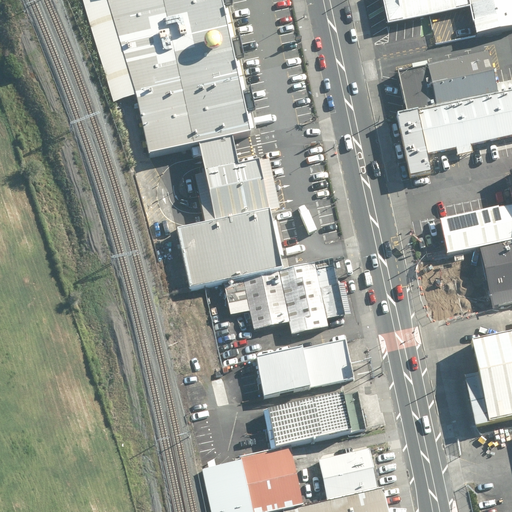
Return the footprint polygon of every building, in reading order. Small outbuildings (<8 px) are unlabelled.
[(107,0),(106,0),(82,0),(85,6),(115,103),(124,100),(134,96),(107,0)] [(134,96),(151,159),(250,136),(219,0),(107,0),(134,96)] [(474,6),(472,0),(388,0),(392,23),(474,6)] [(511,28),(511,0),(472,0),(474,6),(480,35),(511,28)] [(489,55),(429,68),(438,110),(498,97),(489,55)] [(438,110),(397,118),(411,180),(430,176),(426,158),(484,146),(486,154),(511,148),(511,94),(498,97),(438,110)] [(215,226),(270,214),(266,198),(259,164),(238,169),(234,150),(232,142),(198,149),(200,157),(211,209),(215,226)] [(447,253),(480,247),(511,240),(511,167),(511,168),(511,204),(441,219),(447,253)] [(215,226),(177,234),(190,292),(282,272),(270,214),(215,226)] [(511,240),(480,247),(494,308),(511,304),(511,240)] [(332,263),(224,286),(231,318),(250,314),(253,331),(288,324),(291,337),(328,330),(326,322),(344,318),(332,263)] [(463,381),(474,429),(511,421),(511,335),(469,345),(477,378),(463,381)] [(344,343),(256,362),(265,400),(353,381),(344,343)] [(356,393),(264,413),(273,451),(364,432),(356,393)] [(303,507),(290,449),(241,460),(242,464),(252,511),(279,511),(286,511),(303,507)] [(321,460),(330,501),(381,490),(372,449),(321,460)] [(210,511),(252,511),(242,464),(202,473),(210,511)]
